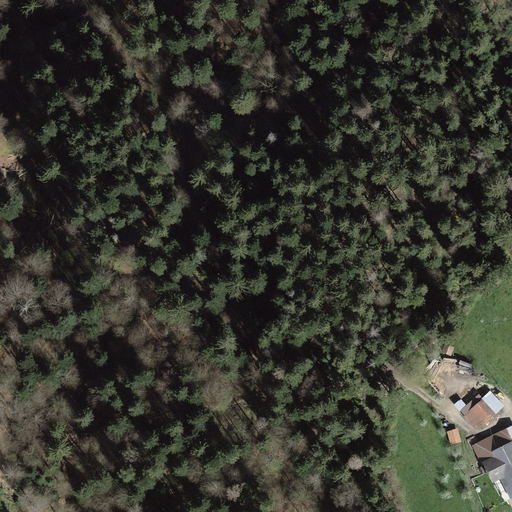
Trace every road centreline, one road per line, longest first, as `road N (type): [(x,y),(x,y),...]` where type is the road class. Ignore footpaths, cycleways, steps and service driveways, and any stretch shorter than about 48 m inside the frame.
road 1 (track): [(511,414),(479,387),(451,414),(441,413),(382,353),(378,300),(391,240),(411,203),(403,195),(319,216),(300,229),(267,321),(252,335),(213,239),(196,166),(196,119),(207,93),(275,44),(264,0)]
road 2 (track): [(196,119),(223,108),(292,114),(308,105),(355,54),(383,0)]
road 3 (track): [(252,335),(255,435),(213,438),(176,459),(146,511)]
